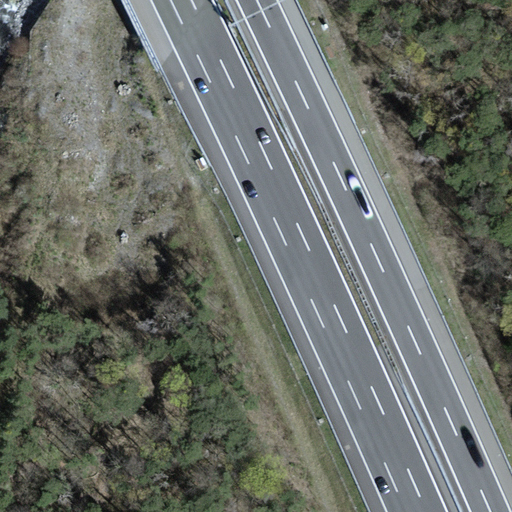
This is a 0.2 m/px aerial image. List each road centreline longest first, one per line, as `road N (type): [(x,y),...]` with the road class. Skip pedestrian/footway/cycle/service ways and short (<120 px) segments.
road 1 (motorway): [(491,511),(256,0)]
road 2 (motorway): [(181,0),(415,511)]
